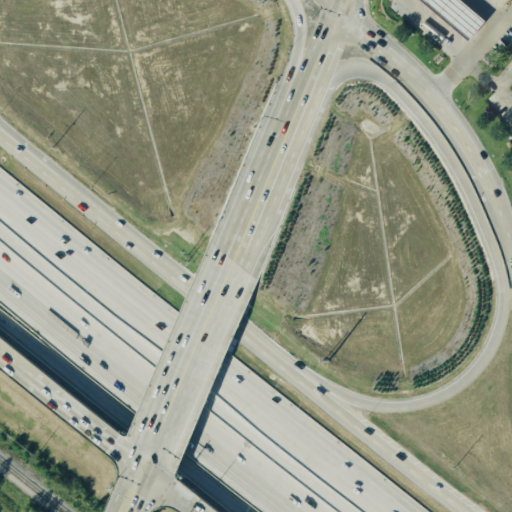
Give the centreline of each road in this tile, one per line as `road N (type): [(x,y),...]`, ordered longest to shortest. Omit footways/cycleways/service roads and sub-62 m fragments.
road 1 (primary): [(284,132),(348,73),(391,87),(457,175),(501,287),(487,351),(440,396),(379,407),(302,382)]
road 2 (primary): [(47,173),(0,124),(294,7),(292,114)]
road 3 (primary): [(302,382),(47,173)]
road 4 (motorway): [(0,316),(245,511)]
road 5 (primary): [(498,207),(458,129),(334,12)]
road 6 (motorway): [(390,511),(198,356)]
road 7 (motorway): [(198,356),(9,204)]
road 8 (motorway): [(0,258),(180,400)]
road 9 (secondary): [(146,460),(233,257)]
road 10 (primary): [(470,511),(302,382)]
road 11 (motorway): [(180,400),(323,511)]
road 12 (primary): [(31,383),(141,472)]
